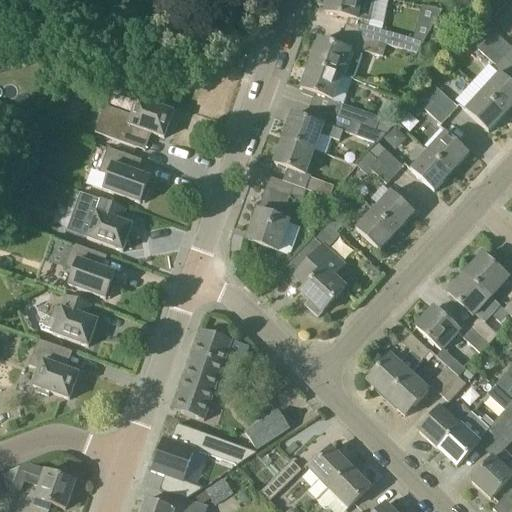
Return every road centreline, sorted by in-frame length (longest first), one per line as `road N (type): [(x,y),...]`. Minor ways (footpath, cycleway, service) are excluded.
road 1 (tertiary): [(192,282),(285,0)]
road 2 (residential): [(317,378),(479,206)]
road 3 (tertiary): [(127,459),(192,282)]
road 4 (residential): [(447,511),(317,378)]
road 5 (residential): [(317,378),(227,293),(192,282)]
road 6 (residential): [(0,455),(66,437),(127,459)]
